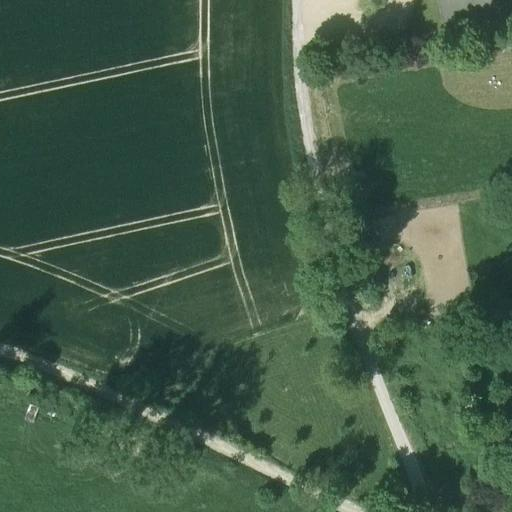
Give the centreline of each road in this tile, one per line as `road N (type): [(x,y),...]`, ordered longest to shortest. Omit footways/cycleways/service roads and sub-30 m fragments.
road 1 (track): [(304,0),(305,71),(354,308),(431,511)]
road 2 (track): [(0,357),(359,511)]
